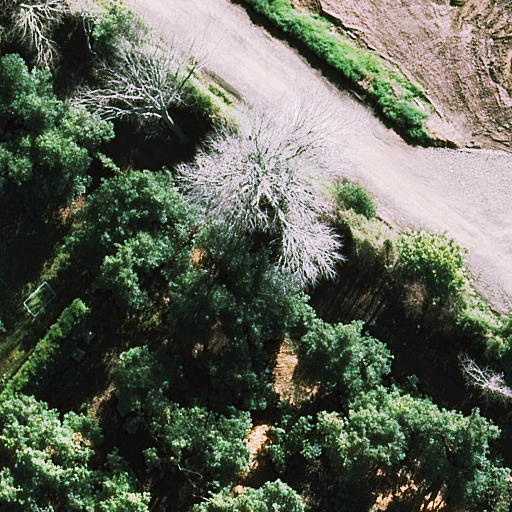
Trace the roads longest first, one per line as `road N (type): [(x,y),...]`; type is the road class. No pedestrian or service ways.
road 1 (track): [(511,416),(5,0)]
road 2 (track): [(511,287),(147,0)]
